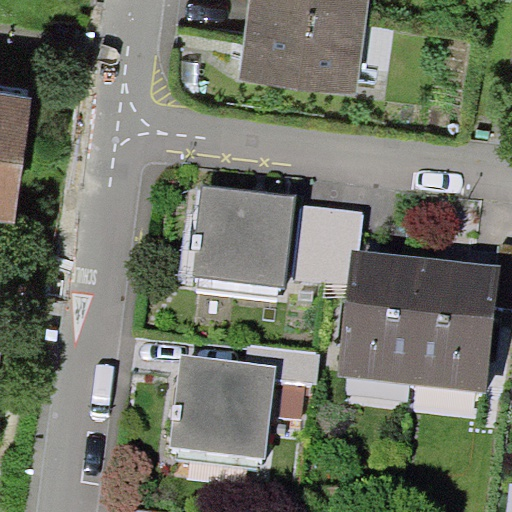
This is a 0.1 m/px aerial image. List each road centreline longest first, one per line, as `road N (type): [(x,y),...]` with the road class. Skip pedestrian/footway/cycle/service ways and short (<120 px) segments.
road 1 (residential): [(117,121),(511,169)]
road 2 (residential): [(117,121),(69,511)]
road 3 (residential): [(132,0),(117,121)]
